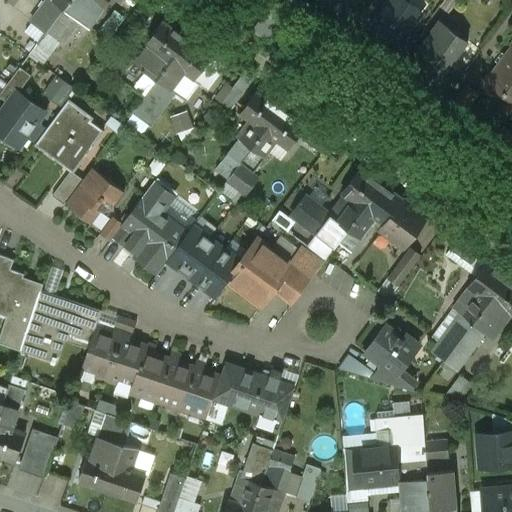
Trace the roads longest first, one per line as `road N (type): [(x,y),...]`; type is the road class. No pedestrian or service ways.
road 1 (residential): [(0,202),(151,318),(266,351),(321,326)]
road 2 (residential): [(221,0),(511,218)]
